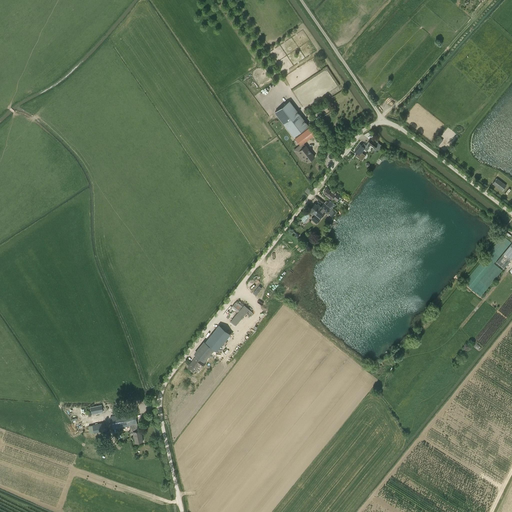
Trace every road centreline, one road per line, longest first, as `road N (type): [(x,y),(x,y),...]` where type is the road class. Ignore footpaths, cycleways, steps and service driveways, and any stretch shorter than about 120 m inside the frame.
road 1 (unclassified): [(511,215),(381,119),(351,142),(161,386)]
road 2 (unclassified): [(180,511),(157,409),(161,386)]
